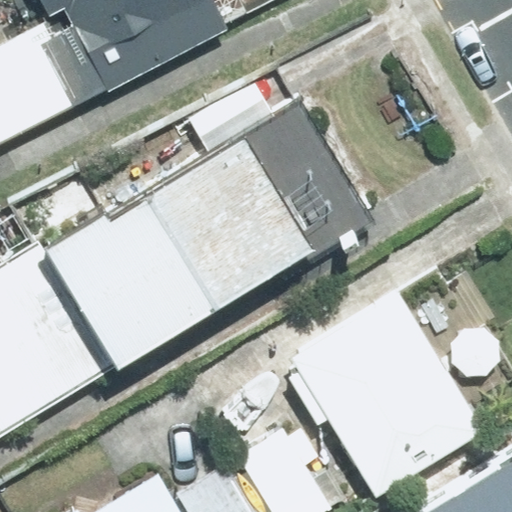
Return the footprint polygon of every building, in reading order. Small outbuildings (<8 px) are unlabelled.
[(0,37),(0,128),(219,22),(208,0),(34,0),(43,17),(0,37)] [(0,212),(0,225),(14,248),(0,256),(0,416),(296,234),(308,253),(366,217),(287,90),(265,103),(248,77),(186,115),(203,143),(98,208),(73,167),(0,212)] [(476,421),(391,282),(281,349),(366,488),(404,465),(476,421)] [(307,511),(326,500),(277,423),(170,491),(154,465),(79,511),(78,511),(72,502),(56,511),(307,511)] [(372,511),(511,511),(511,445),(398,511),(374,511),(372,511)]
